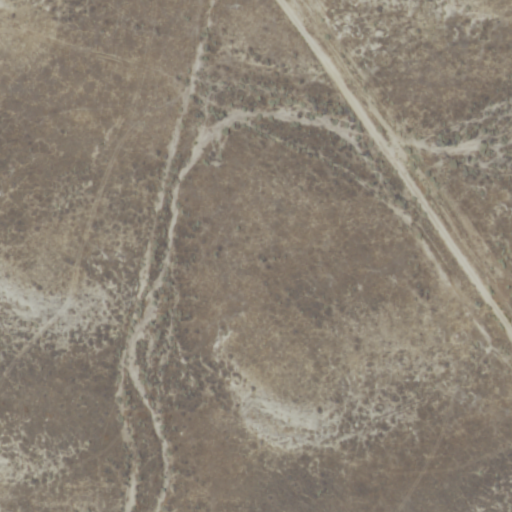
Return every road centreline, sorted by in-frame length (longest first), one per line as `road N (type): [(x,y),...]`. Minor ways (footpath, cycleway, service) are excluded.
road 1 (track): [(0,61),(43,57),(355,187),(511,365)]
road 2 (track): [(242,0),(350,151),(355,187)]
